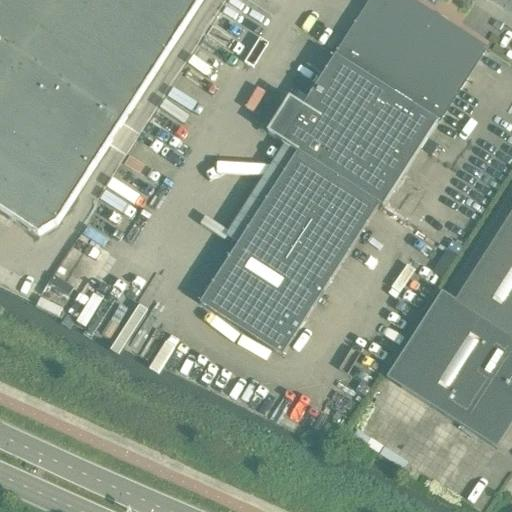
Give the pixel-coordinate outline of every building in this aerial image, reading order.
[(0,0),(0,212),(38,237),(58,226),(202,0),(0,0)] [(299,156),(202,307),(282,360),(378,209),(383,212),(421,152),(438,124),(484,51),(406,0),(373,0),(304,110),(289,100),(267,135),(282,145),(299,156)] [(496,451),(511,426),(511,215),(456,304),(442,295),(387,381),(496,451)] [(53,277),(49,285),(69,298),(74,290),(53,277)] [(336,414),(332,420),(337,424),(341,417),(336,414)]
